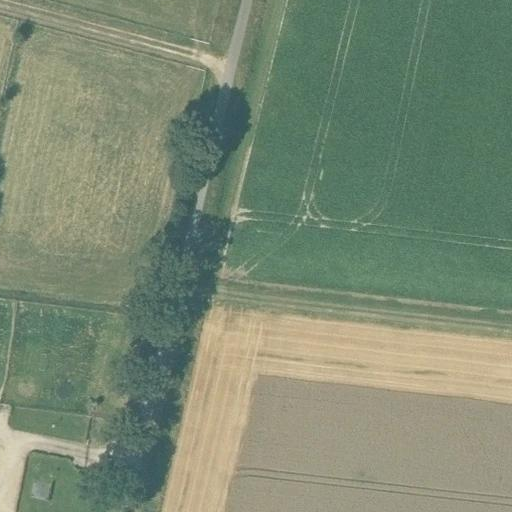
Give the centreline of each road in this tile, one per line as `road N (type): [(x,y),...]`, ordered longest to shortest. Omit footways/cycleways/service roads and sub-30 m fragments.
road 1 (unclassified): [(121,511),(242,0)]
road 2 (track): [(174,282),(511,325)]
road 3 (track): [(3,0),(228,60)]
